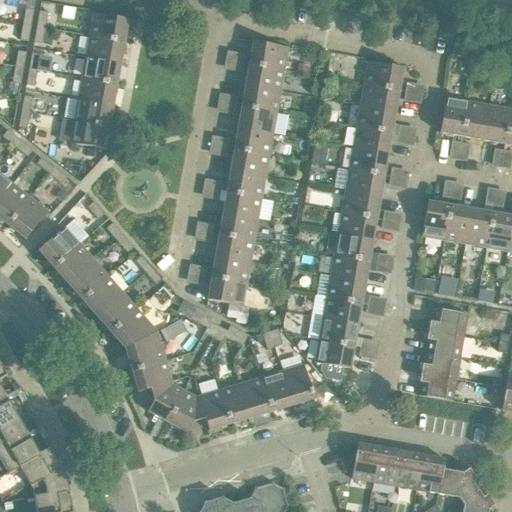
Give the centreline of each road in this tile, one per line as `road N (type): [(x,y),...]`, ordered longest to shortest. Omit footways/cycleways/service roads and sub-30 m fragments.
road 1 (residential): [(419,165),(436,59),(219,21)]
road 2 (residential): [(369,431),(419,165)]
road 3 (residential): [(171,283),(219,21)]
road 4 (tertiary): [(124,495),(97,428),(0,288)]
road 5 (residential): [(124,495),(308,440)]
road 6 (residential): [(508,457),(369,431)]
